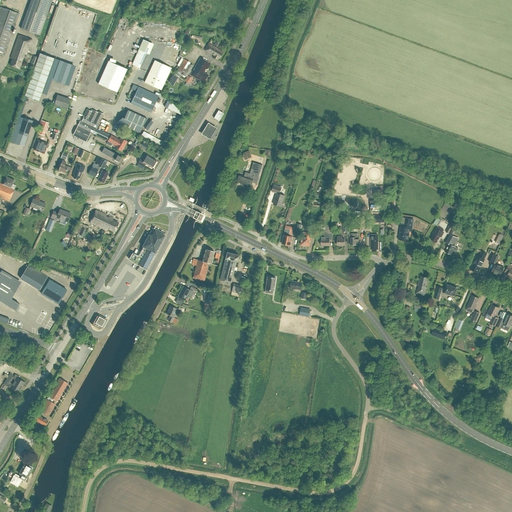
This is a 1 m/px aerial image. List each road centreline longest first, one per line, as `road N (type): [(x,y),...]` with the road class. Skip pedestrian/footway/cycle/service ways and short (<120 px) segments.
road 1 (unclassified): [(82,511),(92,477),(117,461),(315,492),(344,483),(358,460),(368,392),(333,332),(352,296)]
road 2 (track): [(294,0),(208,212)]
road 3 (primary): [(511,452),(472,433),(429,397),(352,296)]
road 4 (primary): [(179,150),(263,0)]
road 5 (primary): [(352,296),(210,222)]
road 6 (tertiary): [(511,295),(428,259),(381,265)]
road 7 (track): [(511,466),(392,412)]
road 8 (unclassified): [(147,330),(210,222)]
road 9 (secondary): [(117,190),(81,192),(0,160)]
road 10 (primary): [(58,352),(121,247)]
